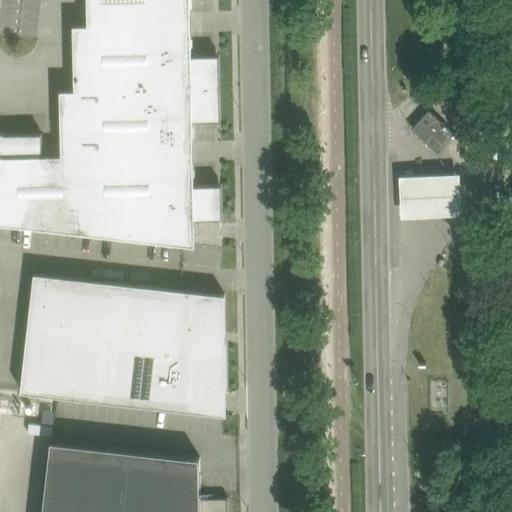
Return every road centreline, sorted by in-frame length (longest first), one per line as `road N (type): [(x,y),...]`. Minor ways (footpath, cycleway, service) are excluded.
road 1 (unclassified): [(490,511),(472,0)]
road 2 (unclassified): [(262,511),(253,0)]
road 3 (secondary): [(371,0),(377,369)]
road 4 (secondary): [(381,511),(377,369)]
